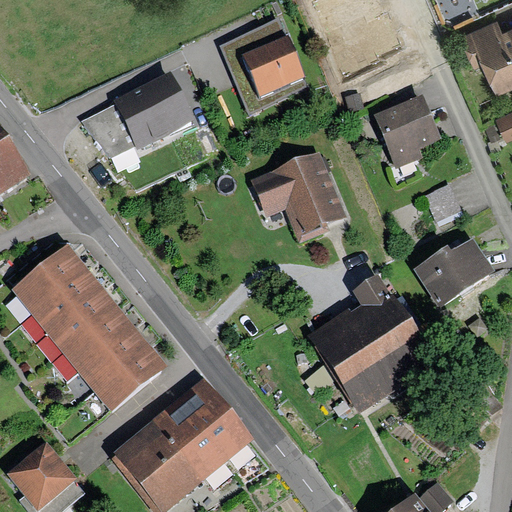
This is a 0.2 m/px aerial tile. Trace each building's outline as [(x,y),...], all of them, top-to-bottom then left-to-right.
[(340,0),(304,0),(318,35),(337,28),(346,54),(394,32),(380,0),(341,0),(340,0)] [(497,93),(511,86),(511,26),(504,30),(499,19),(460,36),(475,70),(486,66),(497,93)] [(279,22),(220,50),(250,114),(308,90),(279,22)] [(196,130),(173,78),(114,103),(139,154),(196,130)] [(426,97),(376,114),(395,168),(425,160),(421,149),(442,143),(426,97)] [(511,111),(496,118),(507,145),(511,142),(511,111)] [(0,131),(0,199),(32,184),(0,131)] [(319,161),(252,187),(265,222),(286,214),(298,242),(343,225),(319,161)] [(460,211),(448,185),(425,196),(437,222),(460,211)] [(448,245),(415,267),(441,306),(495,269),(475,237),(452,251),(448,245)] [(69,250),(12,296),(110,417),(167,370),(69,250)] [(361,310),(309,341),(362,423),(439,373),(431,360),(443,352),(427,324),(415,332),(385,279),(353,297),(361,310)] [(504,408),(479,383),(454,409),(479,433),(504,408)] [(203,385),(113,457),(156,511),(172,511),(255,449),(203,385)] [(48,448),(8,479),(35,511),(47,511),(77,487),(48,448)] [(431,511),(441,511),(454,502),(439,483),(421,498),(431,511)] [(427,511),(417,499),(401,511),(427,511)]
